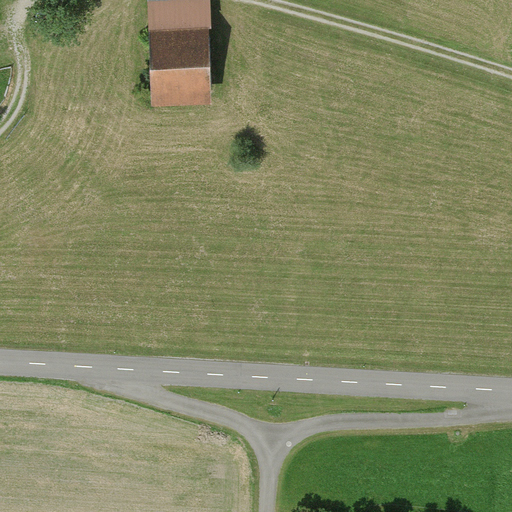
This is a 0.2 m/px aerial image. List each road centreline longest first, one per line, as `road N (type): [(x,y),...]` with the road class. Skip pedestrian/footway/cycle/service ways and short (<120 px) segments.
road 1 (tertiary): [(511,393),(0,362)]
road 2 (track): [(270,511),(272,447),(305,428),(511,412)]
road 3 (track): [(246,0),(511,74)]
road 4 (track): [(272,447),(255,431),(80,367)]
road 5 (track): [(0,130),(18,104),(21,27),(34,0)]
